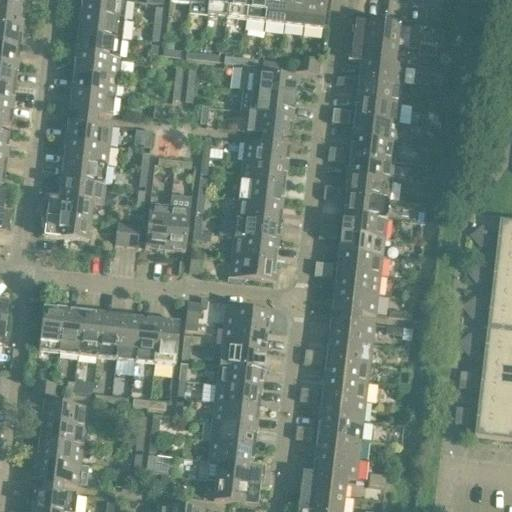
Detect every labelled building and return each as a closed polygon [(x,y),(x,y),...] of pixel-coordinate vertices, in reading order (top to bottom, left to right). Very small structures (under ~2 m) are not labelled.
[(0,0),(0,9),(24,12),(25,0),(0,0)] [(81,0),(81,1),(79,19),(123,24),(126,5),(81,0)] [(146,0),(146,6),(163,8),(163,1),(152,0),(146,0)] [(188,17),(207,19),(209,0),(190,0),(189,7),(188,17)] [(209,0),(207,19),(226,21),(228,0),(209,0)] [(228,0),(226,21),(245,24),(248,0),(228,0)] [(248,0),(245,24),(264,26),(267,0),(248,0)] [(267,0),(264,26),(283,28),(286,0),(267,0)] [(286,0),(283,28),(302,30),(305,0),(286,0)] [(305,0),(302,30),(323,33),(326,0),(305,0)] [(0,9),(0,28),(22,31),(24,12),(0,9)] [(155,11),(153,27),(160,28),(162,12),(155,11)] [(79,19),(77,38),(121,43),(123,24),(79,19)] [(354,24),(352,44),(396,49),(398,29),(354,24)] [(160,28),(153,27),(152,44),(158,45),(160,28)] [(0,28),(0,48),(19,50),(22,31),(0,28)] [(77,38),(75,57),(119,62),(121,43),(77,38)] [(349,64),(359,65),(360,64),(404,69),(404,68),(394,67),(396,49),(352,44),(349,64)] [(419,45),(418,52),(435,54),(436,47),(419,45)] [(0,48),(0,67),(17,70),(19,50),(0,48)] [(149,65),(156,66),(158,50),(151,49),(149,65)] [(435,54),(418,52),(418,58),(434,60),(435,54)] [(163,60),(179,62),(180,55),(164,53),(163,60)] [(185,62),(202,64),(203,57),(186,55),(185,62)] [(75,57),(72,76),(117,81),(119,62),(75,57)] [(203,57),(202,64),(218,66),(219,59),(203,57)] [(279,67),(278,73),(285,74),(287,57),(280,57),(279,66),(279,67)] [(223,67),(240,69),(241,62),(224,60),(223,67)] [(241,62),(240,69),(257,71),(257,64),(241,62)] [(292,75),(317,78),(319,65),(293,62),(292,75)] [(359,65),(357,83),(402,89),(404,69),(360,64),(359,65)] [(262,71),(278,73),(279,67),(279,66),(263,65),(262,71)] [(0,67),(0,86),(15,89),(17,70),(0,67)] [(238,95),(242,96),(250,97),(294,102),(297,82),(253,76),(253,71),(241,69),(238,95)] [(415,77),(432,79),(433,72),(416,70),(415,77)] [(176,71),(174,87),(181,88),(183,71),(176,71)] [(189,72),(187,89),(194,90),(195,73),(189,72)] [(72,76),(70,95),(114,100),(117,81),(72,76)] [(336,88),(353,90),(353,83),(337,81),(336,88)] [(357,83),(355,103),(399,108),(402,89),(357,83)] [(0,86),(0,106),(13,108),(15,89),(0,86)] [(181,88),(174,87),(172,104),(179,105),(181,88)] [(194,90),(187,89),(185,105),(192,106),(194,90)] [(114,100),(70,95),(68,115),(78,116),(77,121),(76,126),(95,128),(96,123),(97,118),(112,120),(114,100)] [(240,115),(248,116),(292,121),(294,102),(250,97),(242,96),(240,115)] [(355,103),(353,122),(397,127),(399,108),(355,103)] [(152,122),(159,122),(161,106),(154,105),(152,122)] [(13,108),(0,106),(0,128),(0,127),(10,128),(13,108)] [(200,127),(207,128),(209,111),(202,110),(200,127)] [(333,113),(332,119),(349,121),(350,114),(333,113)] [(292,121),(248,116),(246,136),(261,138),(261,142),(260,147),(279,150),(279,144),(280,140),(290,141),(292,121)] [(349,121),(332,119),(331,126),(348,128),(349,121)] [(353,122),(351,141),(395,146),(397,127),(353,122)] [(67,125),(64,145),(109,150),(111,130),(95,128),(76,126),(67,125)] [(143,151),(150,151),(152,135),(145,134),(143,151)] [(0,156),(7,158),(9,138),(0,136),(0,156)] [(351,141),(348,160),(393,165),(395,146),(351,141)] [(64,145),(62,164),(106,169),(109,150),(64,145)] [(203,146),(202,162),(208,163),(210,147),(203,146)] [(245,146),(242,166),(286,171),(289,151),(279,150),(260,147),(245,146)] [(328,151),(328,157),(344,159),(345,153),(328,151)] [(142,156),(140,173),(147,174),(149,157),(142,156)] [(344,159),(328,157),(327,164),(344,166),(344,159)] [(348,160),(346,179),(390,184),(393,165),(348,160)] [(157,169),(174,171),(175,164),(158,162),(157,169)] [(208,163),(202,162),(200,178),(207,178),(208,163)] [(62,164),(60,183),(104,188),(106,169),(62,164)] [(175,164),(174,171),(190,173),(191,166),(175,164)] [(242,166),(240,185),(284,190),(286,171),(242,166)] [(147,174),(140,173),(138,190),(145,190),(147,174)] [(346,179),(344,199),(388,204),(390,184),(346,179)] [(60,183),(58,201),(58,202),(102,207),(104,188),(60,183)] [(199,183),(197,199),(204,200),(206,183),(199,183)] [(240,185),(238,204),(282,209),(284,190),(240,185)] [(324,189),(323,196),(340,198),(341,191),(324,189)] [(136,211),(143,212),(145,195),(138,194),(136,211)] [(0,195),(0,214),(10,216),(12,196),(3,195),(2,196),(0,195)] [(340,198),(323,196),(322,203),(339,205),(340,198)] [(204,200),(197,199),(195,216),(202,216),(204,200)] [(344,199),(342,218),(386,223),(388,204),(344,199)] [(48,200),(46,220),(90,225),(92,207),(102,208),(102,207),(58,202),(58,201),(48,200)] [(238,204),(235,223),(280,228),(282,209),(238,204)] [(144,252),(164,254),(169,210),(149,208),(144,252)] [(169,210),(164,254),(184,257),(189,212),(169,210)] [(10,216),(0,214),(0,235),(8,236),(10,216)] [(342,218),(339,237),(384,242),(386,223),(342,218)] [(90,225),(46,220),(43,240),(87,245),(90,225)] [(195,220),(193,237),(200,238),(202,221),(195,220)] [(115,248),(126,250),(129,224),(118,223),(115,248)] [(235,223),(233,242),(277,247),(280,228),(235,223)] [(511,224),(501,223),(499,242),(511,243),(511,224)] [(129,224),(126,250),(138,251),(141,226),(129,224)] [(319,227),(319,234),(336,236),(336,229),(319,227)] [(471,239),(476,245),(488,235),(483,229),(471,239)] [(336,236),(319,234),(318,241),(335,243),(336,236)] [(488,235),(476,245),(481,251),(493,241),(488,235)] [(200,238),(193,237),(192,244),(209,246),(210,239),(200,238)] [(339,237),(337,256),(382,261),(384,242),(339,237)] [(233,242),(231,261),(275,266),(277,247),(233,242)] [(511,243),(499,242),(497,260),(511,261),(511,243)] [(188,276),(201,278),(204,252),(191,251),(188,276)] [(337,256),(335,275),(379,280),(382,261),(337,256)] [(511,261),(497,260),(495,278),(511,279),(511,261)] [(229,281),(228,285),(241,287),(241,283),(273,286),(275,266),(231,261),(229,281)] [(473,269),(483,282),(489,277),(480,264),(473,269)] [(315,266),(314,272),(331,274),(332,268),(315,266)] [(467,274),(476,287),(483,282),(473,269),(467,274)] [(331,274),(314,272),(313,279),(330,281),(331,274)] [(335,275),(333,294),(377,299),(379,280),(335,275)] [(511,279),(495,278),(493,296),(511,297),(511,279)] [(377,299),(333,294),(330,314),(340,315),(340,319),(339,325),(358,327),(359,322),(359,317),(375,319),(377,299)] [(511,297),(493,296),(491,313),(511,315),(511,297)] [(475,300),(469,305),(479,318),(485,313),(475,300)] [(0,304),(0,349),(3,350),(8,306),(0,304)] [(462,310),(472,323),(479,318),(469,305),(462,310)] [(184,332),(196,333),(199,308),(187,306),(184,332)] [(38,354),(58,357),(63,312),(43,310),(38,354)] [(225,311),(223,331),(267,336),(269,316),(225,311)] [(58,357),(77,359),(82,314),(63,312),(58,357)] [(511,315),(491,313),(489,332),(511,334),(511,315)] [(77,359),(96,361),(101,317),(82,314),(77,359)] [(387,321),(404,323),(405,316),(388,314),(387,321)] [(96,361),(115,363),(120,319),(101,317),(96,361)] [(115,363),(134,365),(139,321),(120,319),(115,363)] [(134,365),(153,367),(158,323),(139,321),(134,365)] [(158,323),(153,367),(174,370),(179,326),(158,323)] [(329,323),(327,344),(371,349),(374,329),(358,327),(339,325),(329,323)] [(385,337),(402,339),(403,332),(386,330),(385,337)] [(223,331),(221,350),(265,355),(267,336),(223,331)] [(511,334),(489,332),(486,350),(511,352),(511,334)] [(471,336),(464,341),(475,354),(481,349),(471,336)] [(183,339),(182,346),(189,347),(199,348),(200,341),(183,339)] [(458,346),(468,359),(475,354),(464,341),(458,346)] [(327,344),(325,363),(369,368),(371,349),(327,344)] [(189,347),(182,346),(181,362),(187,363),(189,347)] [(221,350),(218,369),(263,374),(265,355),(221,350)] [(511,352),(486,350),(484,367),(511,370),(511,352)] [(305,354),(304,360),(321,362),(322,355),(305,354)] [(321,362),(304,360),(303,367),(320,369),(321,362)] [(325,363),(323,382),(367,387),(369,368),(325,363)] [(180,367),(178,384),(185,385),(187,368),(180,367)] [(511,370),(484,367),(482,385),(511,388),(511,370)] [(218,369),(216,388),(260,393),(263,374),(218,369)] [(462,375),(461,383),(477,385),(478,377),(462,375)] [(323,382),(320,401),(365,406),(367,387),(323,382)] [(460,391),(476,393),(477,385),(461,383),(460,391)] [(185,385),(178,384),(176,400),(183,401),(185,385)] [(65,402),(72,403),(73,396),(74,386),(67,385),(65,402)] [(511,388),(482,385),(480,403),(511,407),(511,388)] [(33,398),(58,401),(60,389),(34,386),(33,398)] [(216,388),(214,407),(258,412),(260,393),(216,388)] [(300,392),(300,398),(316,400),(317,394),(300,392)] [(73,396),(72,403),(88,405),(89,398),(73,396)] [(94,405),(110,407),(111,400),(94,398),(94,405)] [(316,400),(300,398),(299,405),(316,407),(316,400)] [(111,400),(110,407),(127,409),(128,402),(111,400)] [(320,401),(318,420),(363,425),(365,406),(320,401)] [(132,410),(148,412),(149,405),(132,403),(132,410)] [(511,407),(480,403),(478,421),(511,425),(511,407)] [(42,405),(40,426),(84,431),(87,411),(42,405)] [(149,405),(148,412),(165,413),(166,407),(149,405)] [(174,422),(181,423),(182,406),(176,405),(174,422)] [(214,407),(212,426),(256,432),(258,412),(214,407)] [(458,411),(457,419),(473,421),(474,412),(458,411)] [(456,427),(472,429),(473,421),(457,419),(456,427)] [(318,420),(316,439),(360,444),(363,425),(318,420)] [(139,421),(137,437),(144,438),(146,421),(139,421)] [(511,425),(478,421),(476,440),(511,443),(511,425)] [(151,422),(150,439),(156,439),(158,423),(151,422)] [(40,426),(38,445),(82,450),(84,431),(40,426)] [(212,426),(210,445),(254,451),(256,432),(212,426)] [(296,430),(295,436),(312,438),(313,432),(296,430)] [(312,438),(295,436),(294,443),(311,445),(312,438)] [(144,438),(137,437),(135,454),(142,454),(144,438)] [(156,439),(150,439),(148,455),(155,456),(156,439)] [(316,439),(314,458),(358,463),(360,444),(316,439)] [(38,445),(36,464),(80,469),(82,450),(38,445)] [(210,445),(207,464),(251,470),(251,469),(254,451),(210,445)] [(133,475),(140,476),(141,459),(135,458),(133,475)] [(314,458),(312,476),(311,477),(356,482),(358,463),(314,458)] [(145,477),(152,477),(154,461),(147,460),(145,477)] [(80,469),(36,464),(33,484),(43,485),(42,490),(42,495),(61,497),(61,492),(62,487),(77,489),(80,469)] [(217,467),(215,485),(259,490),(262,470),(251,469),(251,470),(207,464),(207,465),(217,467)] [(115,490),(122,491),(123,474),(117,473),(115,490)] [(302,475),(299,495),(344,500),(346,482),(356,483),(356,482),(311,477),(312,476),(302,475)] [(369,477),(368,484),(385,486),(386,479),(369,477)] [(159,495),(166,496),(168,479),(161,478),(159,495)] [(385,486),(368,484),(368,490),(384,492),(385,486)] [(259,490),(215,485),(213,505),(257,510),(259,490)] [(32,494),(29,511),(74,511),(76,499),(61,497),(42,495),(32,494)] [(299,495),(297,511),(342,511),(344,500),(299,495)]
